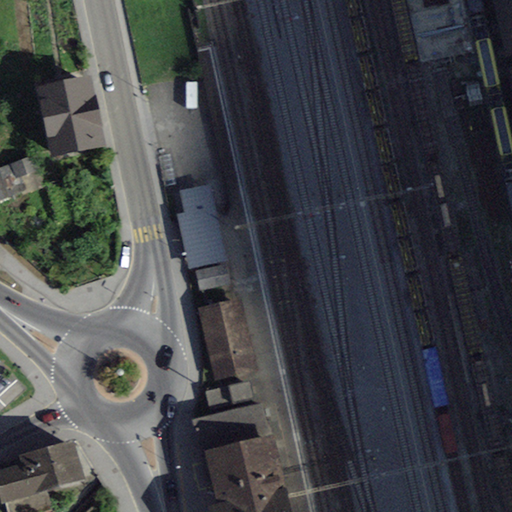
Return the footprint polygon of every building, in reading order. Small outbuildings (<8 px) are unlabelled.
[(511,0),(492,0),(505,59),(511,57),(511,0)] [(107,148),(89,77),(35,91),(52,160),(107,148)] [(34,156),(0,168),(0,201),(26,193),(21,178),(39,172),(34,156)] [(195,265),(224,259),(218,231),(189,237),(195,265)] [(217,374),(251,366),(237,303),(203,311),(217,374)] [(211,417),(254,407),(249,382),(206,392),(211,417)] [(205,452),(270,437),(262,405),(254,407),(211,417),(191,422),(198,453),(205,452)] [(290,511),(273,436),(270,437),(205,452),(217,505),(207,508),(207,511),(290,511)] [(46,490),(85,479),(74,440),(17,456),(19,463),(0,467),(0,501),(1,505),(5,504),(7,511),(48,511),(52,511),(46,490)]
